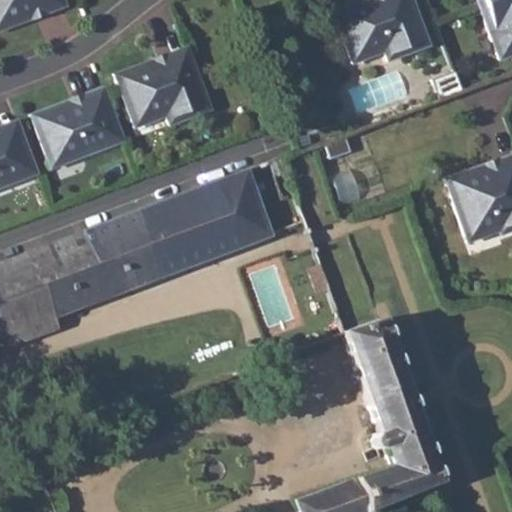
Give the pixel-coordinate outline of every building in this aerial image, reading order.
[(58,0),(0,0),(0,27),(26,18),(25,14),(39,9),(40,12),(60,5),(58,0)] [(370,4),(380,0),(355,0),(329,10),(331,15),(369,1),(370,4)] [(369,1),(331,15),(347,58),(378,46),(380,51),(384,61),(425,45),(408,0),(380,0),(370,4),(369,1)] [(511,0),(489,0),(481,3),(486,17),(481,19),(496,60),(511,53),(511,0)] [(476,5),(481,19),(486,17),(481,3),(476,5)] [(39,9),(25,14),(26,18),(0,27),(0,34),(62,10),(60,5),(40,12),(39,9)] [(182,44),(110,74),(113,80),(150,64),(151,67),(166,61),(164,58),(184,49),(182,44)] [(378,46),(347,58),(349,63),(380,51),(378,46)] [(167,123),(208,106),(184,49),(164,58),(166,61),(151,67),(150,64),(113,80),(130,121),(161,108),(163,114),(167,123)] [(427,79),(434,99),(458,90),(450,70),(427,79)] [(66,111),(81,106),(79,103),(99,95),(97,89),(25,118),(28,124),(65,108),(66,111)] [(44,165),(78,152),(80,157),(118,142),(99,95),(79,103),(81,106),(66,111),(65,108),(28,124),(44,165)] [(132,126),(163,114),(161,108),(130,121),(132,126)] [(0,132),(14,127),(12,121),(0,126),(0,132)] [(0,187),(33,175),(14,127),(0,132),(0,187)] [(341,134),(320,141),(327,158),(347,151),(341,134)] [(47,171),(80,157),(78,152),(44,165),(47,171)] [(483,174),(497,168),(497,166),(511,160),(511,153),(442,179),(444,184),(482,171),(483,174)] [(497,235),(511,229),(511,160),(497,166),(497,168),(483,174),(482,171),(444,184),(462,236),(494,225),(495,231),(497,235)] [(242,168),(0,259),(0,347),(54,328),(50,316),(266,235),(242,168)] [(464,242),(495,231),(494,225),(462,236),(464,242)] [(317,264),(303,269),(313,295),(327,291),(317,264)] [(434,481),(377,319),(341,331),(338,332),(374,432),(369,433),(365,440),(367,447),(373,449),(379,447),(386,466),(290,500),(295,511),(366,511),(371,506),(434,481)]
